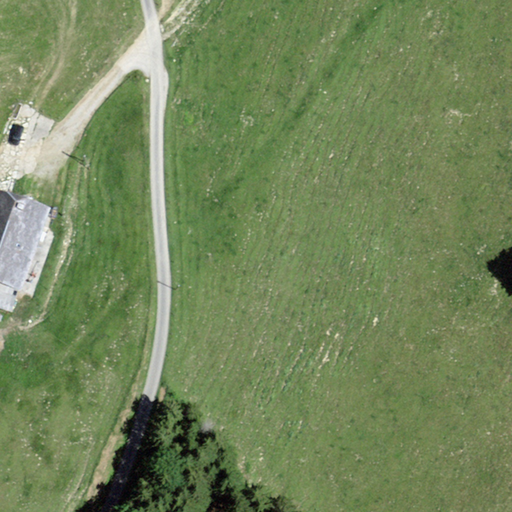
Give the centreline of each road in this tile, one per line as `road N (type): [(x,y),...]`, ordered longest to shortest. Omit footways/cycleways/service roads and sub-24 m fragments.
road 1 (unclassified): [(106,511),(160,338),(154,45)]
road 2 (unclassified): [(154,45),(82,109),(52,155)]
